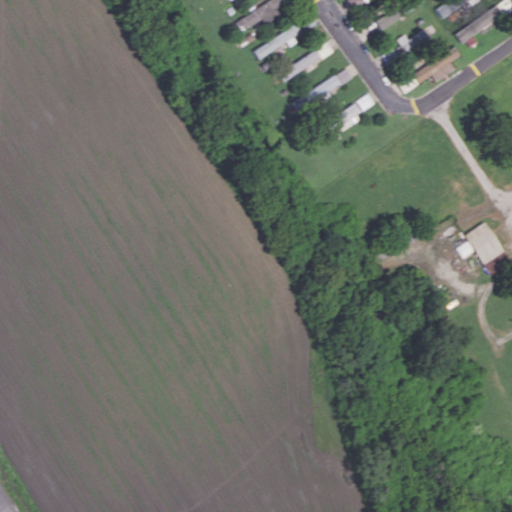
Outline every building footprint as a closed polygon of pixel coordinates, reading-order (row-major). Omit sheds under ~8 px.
[(279,10),(277,8),(283,4),(280,0),(265,0),(233,21),(241,34),(279,10)] [(453,0),(448,0),(436,8),(440,15),(457,5),(453,0)] [(511,5),(508,0),(502,0),(460,28),(466,37),(511,6),(511,5)] [(395,46),(397,50),(427,40),(424,30),(407,35),(406,33),(395,37),(398,45),(395,46)] [(277,74),(283,82),(329,48),(324,40),(277,74)] [(433,80),(452,68),(448,61),(458,55),(453,46),(410,73),(416,83),(430,74),(433,80)] [(350,76),(344,67),(301,95),(306,103),(350,76)] [(329,130),(358,111),(353,103),(324,121),(329,130)] [(463,234),(488,274),(508,261),(483,221),(463,234)]
